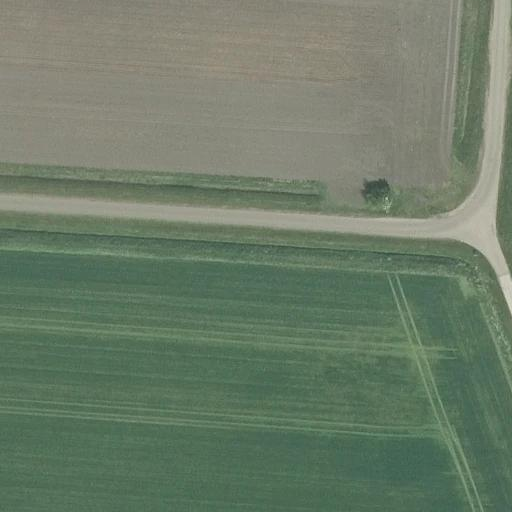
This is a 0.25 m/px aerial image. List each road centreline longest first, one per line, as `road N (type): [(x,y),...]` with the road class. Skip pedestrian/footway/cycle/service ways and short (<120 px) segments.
road 1 (unclassified): [(472,218),(431,229),(0,202)]
road 2 (unclassified): [(472,218),(488,183),(499,0)]
